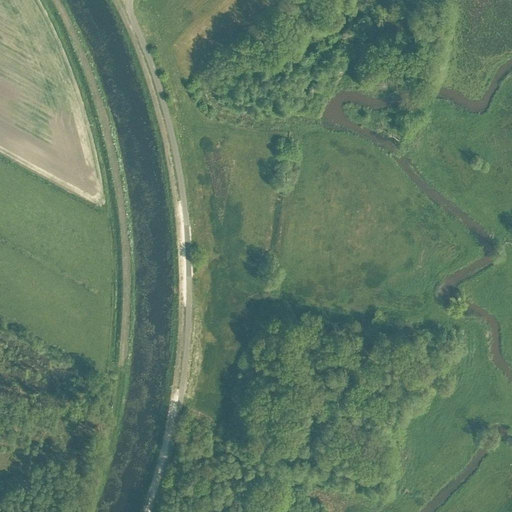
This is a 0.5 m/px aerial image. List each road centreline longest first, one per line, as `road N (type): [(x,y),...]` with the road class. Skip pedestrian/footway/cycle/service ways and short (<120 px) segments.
road 1 (unclassified): [(128,0),(173,146),(188,272),(177,413),(150,511)]
road 2 (track): [(117,383),(83,511)]
